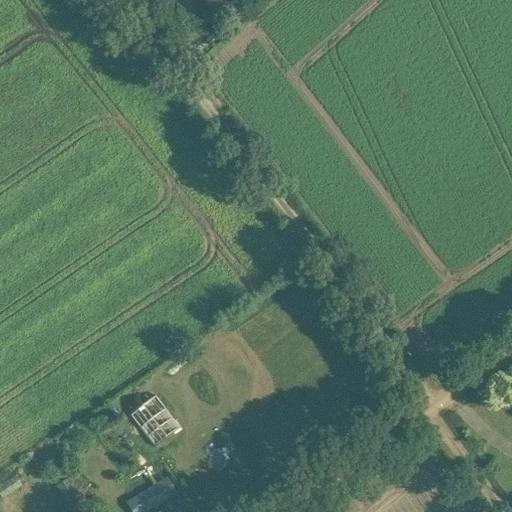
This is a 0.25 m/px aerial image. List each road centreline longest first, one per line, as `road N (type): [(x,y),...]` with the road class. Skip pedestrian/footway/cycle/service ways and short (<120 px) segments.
road 1 (track): [(508,511),(145,0)]
road 2 (unclassified): [(261,511),(511,342)]
